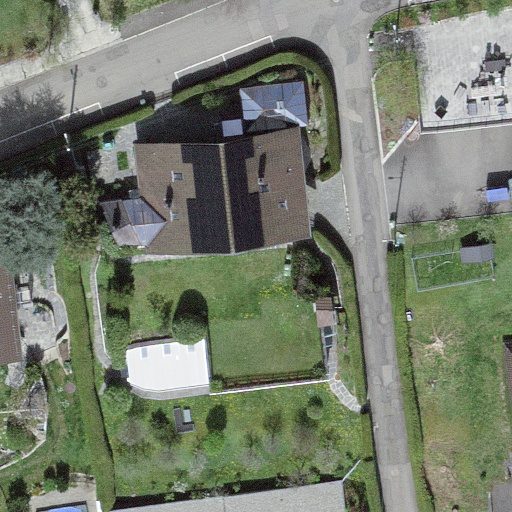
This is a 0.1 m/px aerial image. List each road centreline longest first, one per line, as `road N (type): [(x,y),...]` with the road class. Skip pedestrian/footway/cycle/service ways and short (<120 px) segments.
road 1 (residential): [(407,511),(345,0)]
road 2 (residential): [(0,108),(304,0)]
